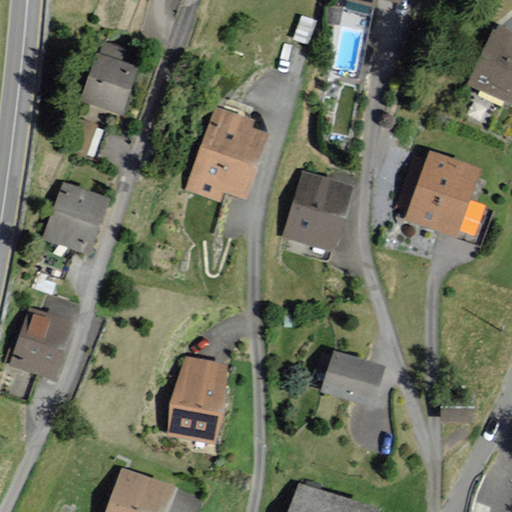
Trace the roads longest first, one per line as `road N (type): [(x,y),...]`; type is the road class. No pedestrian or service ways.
road 1 (residential): [(4,511),(68,381),(193,0)]
road 2 (secondary): [(27,0),(0,224)]
road 3 (residential): [(452,511),(511,396)]
